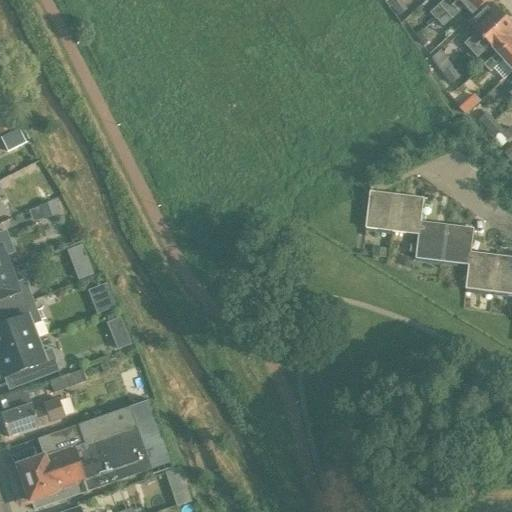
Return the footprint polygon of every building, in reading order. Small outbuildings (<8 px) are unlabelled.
[(399,0),(390,6),(397,16),(406,10),(399,0)] [(443,0),(438,5),(444,12),(457,0),(443,0)] [(457,0),(444,12),(451,19),(463,8),(471,16),(487,0),(457,0)] [(463,44),(469,51),(504,19),(490,4),(468,25),(475,32),(463,44)] [(488,47),(495,54),(511,38),(511,27),(504,19),(469,51),(476,58),(488,47)] [(424,31),(415,37),(421,45),(430,39),(424,31)] [(511,38),(495,54),(482,65),(489,73),(493,69),(504,80),(511,72),(511,71),(511,38)] [(435,64),(442,75),(452,68),(444,58),(435,64)] [(452,68),(442,75),(449,85),(458,78),(452,68)] [(466,97),(457,105),(465,114),(473,107),(466,97)] [(477,121),(486,130),(493,122),(485,113),(477,121)] [(0,123),(0,132),(11,129),(8,120),(0,123)] [(493,122),(486,130),(494,138),(502,131),(493,122)] [(0,137),(7,153),(25,144),(18,129),(0,137)] [(508,142),(507,141),(500,134),(494,139),(493,141),(502,149),(508,142)] [(364,230),(391,234),(395,197),(369,194),(364,230)] [(391,234),(418,237),(419,224),(422,200),(395,197),(391,234)] [(0,223),(19,214),(13,201),(5,205),(2,200),(0,201),(0,223)] [(59,200),(32,208),(36,221),(63,213),(59,200)] [(415,261),(441,264),(446,227),(419,224),(418,237),(415,261)] [(441,264),(468,267),(469,254),(472,231),(446,227),(441,264)] [(0,274),(10,271),(4,257),(13,253),(5,232),(0,233),(0,274)] [(86,242),(70,248),(81,279),(98,273),(86,242)] [(465,291),(491,294),(496,257),(469,254),(468,267),(465,291)] [(511,296),(511,258),(496,257),(491,294),(511,296)] [(0,301),(4,313),(32,302),(24,281),(15,284),(10,271),(0,274),(0,301)] [(111,298),(110,297),(92,304),(96,315),(114,308),(111,298)] [(0,353),(36,340),(31,326),(40,322),(32,302),(4,313),(9,324),(0,327),(0,353)] [(124,315),(109,321),(122,350),(136,343),(124,315)] [(36,340),(0,353),(0,377),(1,380),(26,370),(31,382),(59,371),(51,350),(42,354),(36,340)] [(49,382),(54,394),(86,382),(82,371),(49,382)] [(6,432),(8,438),(65,419),(58,399),(43,404),(45,409),(33,413),(31,406),(0,417),(2,421),(0,423),(0,424),(2,432),(6,432)] [(25,503),(31,501),(34,511),(150,471),(135,427),(133,420),(143,420),(155,416),(149,401),(77,426),(84,445),(43,459),(18,467),(13,469),(11,471),(11,474),(20,501),(22,503),(25,503)] [(180,506),(195,501),(184,467),(169,472),(180,506)]
